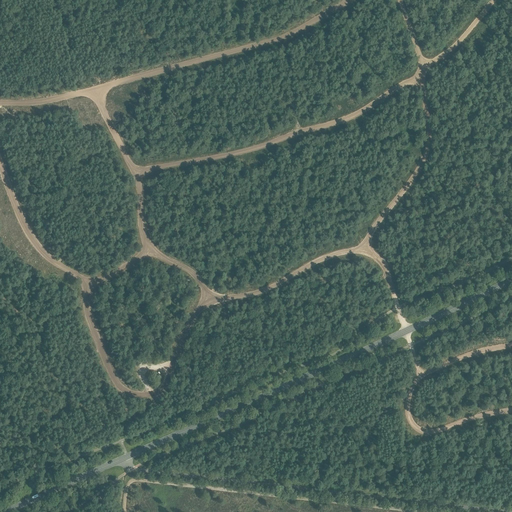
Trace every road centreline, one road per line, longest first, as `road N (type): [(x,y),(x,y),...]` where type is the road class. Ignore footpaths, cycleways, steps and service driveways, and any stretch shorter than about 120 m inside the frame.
road 1 (track): [(148,395),(164,387),(184,331),(209,299),(245,295),(363,248),(426,153),(429,125),(417,76)]
road 2 (secondary): [(126,457),(511,279)]
road 3 (track): [(494,0),(417,76),(343,120),(243,151),(133,170)]
road 4 (unclassified): [(132,468),(504,511)]
road 5 (track): [(347,0),(274,40),(64,96),(0,101)]
road 6 (track): [(209,299),(196,275),(144,241),(133,170),(93,89)]
road 7 (track): [(0,423),(79,408),(46,370),(32,321),(0,296)]
road 8 (track): [(421,374),(407,409),(423,431),(511,410)]
road 9 (track): [(0,163),(35,243),(88,282)]
road 10 (track): [(79,408),(101,428),(0,472)]
road 11 (secondary): [(4,511),(126,457)]
road 12 (track): [(88,282),(90,322),(127,392)]
